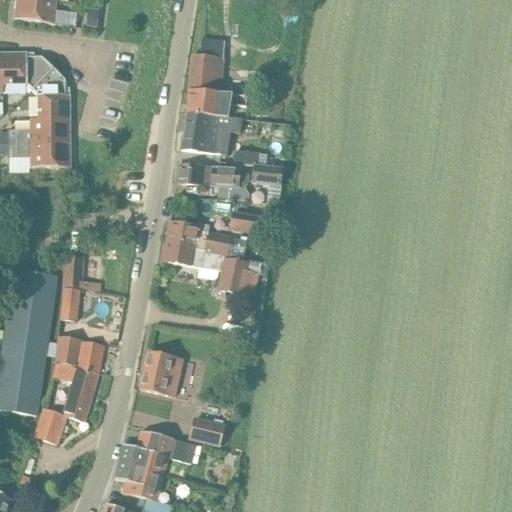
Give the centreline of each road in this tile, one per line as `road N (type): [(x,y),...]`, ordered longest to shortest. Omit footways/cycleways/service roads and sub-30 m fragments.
road 1 (residential): [(84,511),(122,387),(187,0)]
road 2 (residential): [(87,125),(105,49),(0,32)]
